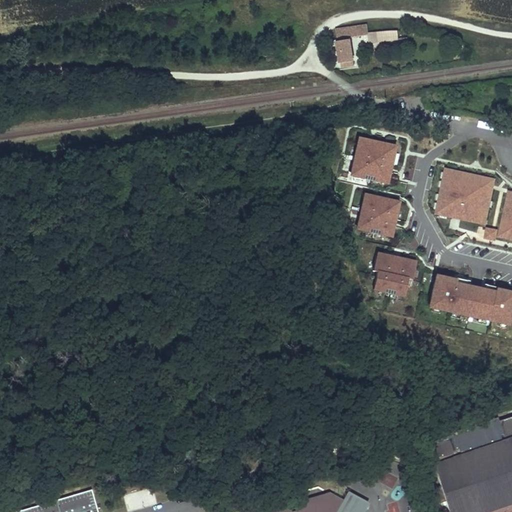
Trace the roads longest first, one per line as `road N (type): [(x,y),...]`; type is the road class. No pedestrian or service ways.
road 1 (track): [(368,101),(0,155)]
road 2 (track): [(0,69),(211,77),(280,71),(304,58)]
road 3 (track): [(511,35),(413,15),(361,15),(325,28),(304,58)]
road 4 (residential): [(511,269),(447,255),(419,210),(429,158),(473,128)]
road 5 (unclassified): [(473,128),(375,104),(304,58)]
